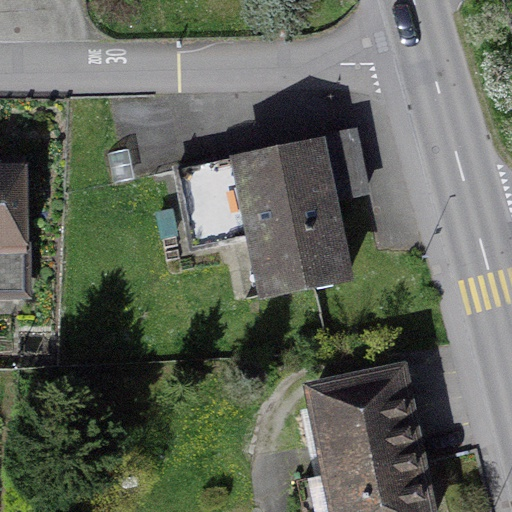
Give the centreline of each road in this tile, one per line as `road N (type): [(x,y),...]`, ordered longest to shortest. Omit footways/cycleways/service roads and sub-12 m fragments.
road 1 (residential): [(429,57),(384,64),(0,64)]
road 2 (secondary): [(429,57),(477,230)]
road 3 (secondary): [(477,230),(511,361)]
